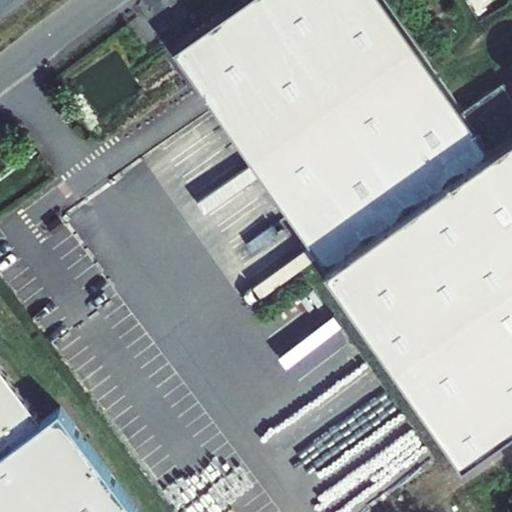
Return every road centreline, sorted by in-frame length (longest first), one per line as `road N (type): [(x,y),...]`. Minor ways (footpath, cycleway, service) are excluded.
road 1 (unknown): [(74,182),(320,511)]
road 2 (unknown): [(74,182),(196,102)]
road 3 (residential): [(97,0),(0,72)]
